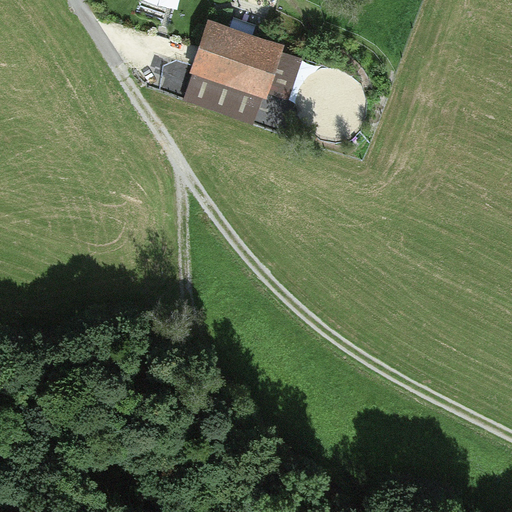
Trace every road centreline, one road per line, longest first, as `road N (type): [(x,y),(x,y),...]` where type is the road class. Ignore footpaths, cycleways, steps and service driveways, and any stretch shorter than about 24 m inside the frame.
road 1 (track): [(76,0),(227,235),(264,277),(368,360),(511,439)]
road 2 (track): [(171,149),(188,306),(209,362),(273,445),(351,511)]
road 3 (track): [(0,360),(82,325),(188,306)]
